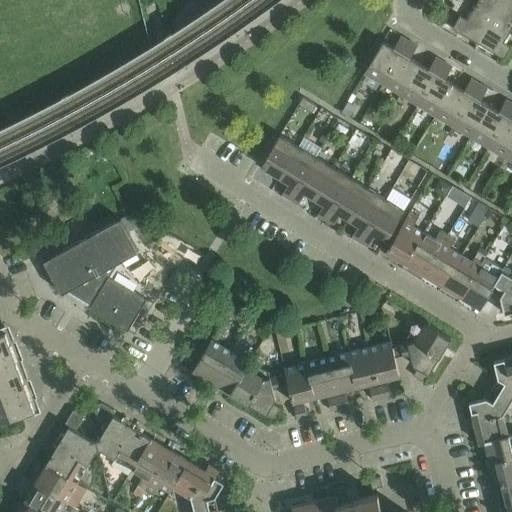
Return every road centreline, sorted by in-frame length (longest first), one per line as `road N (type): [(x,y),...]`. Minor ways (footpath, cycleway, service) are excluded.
road 1 (residential): [(491,336),(200,164)]
road 2 (residential): [(432,431),(264,468),(139,391)]
road 3 (unclassified): [(0,498),(85,358)]
road 4 (residential): [(412,0),(416,24),(511,78)]
